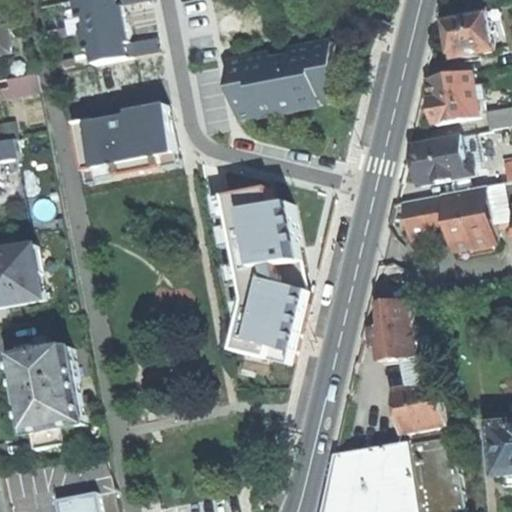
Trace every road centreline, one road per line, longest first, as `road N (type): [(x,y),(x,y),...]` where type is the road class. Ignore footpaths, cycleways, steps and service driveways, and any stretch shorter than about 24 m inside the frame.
road 1 (residential): [(381,198),(217,146),(170,0)]
road 2 (secondary): [(305,511),(381,198)]
road 3 (secondary): [(381,198),(429,0)]
